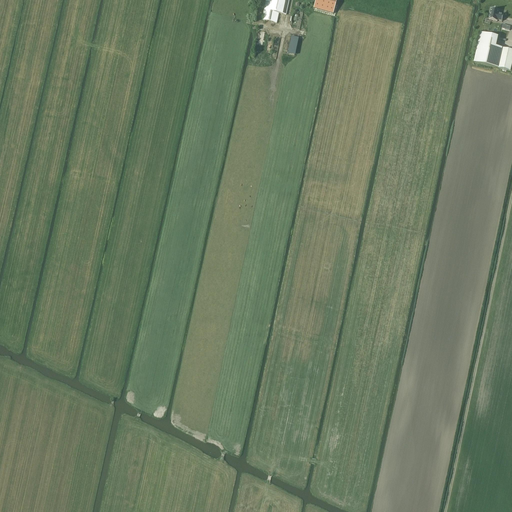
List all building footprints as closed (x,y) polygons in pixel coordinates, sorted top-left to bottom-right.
[(279,13),(286,15),(289,0),(266,0),(262,20),(277,23),(279,13)] [(315,0),(313,9),(333,14),(336,0),(315,0)] [(491,9),(488,19),(497,21),(502,22),(503,15),(499,14),(500,11),(491,9)] [(511,71),(511,65),(511,50),(503,49),(497,47),(499,37),(480,33),(474,63),(499,68),(511,71)] [(292,36),(288,53),(295,55),(299,37),(292,36)] [(497,76),(510,79),(511,74),(498,71),(497,76)]
